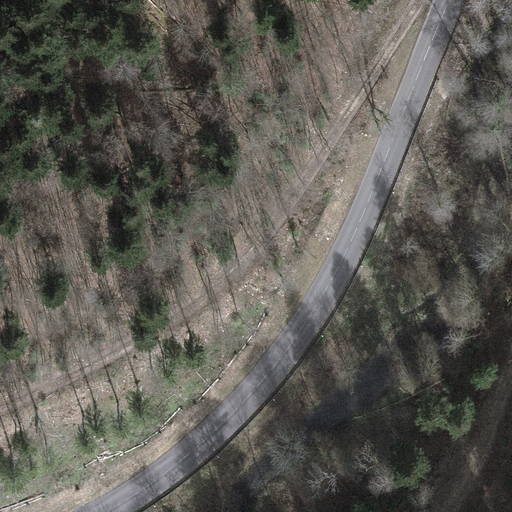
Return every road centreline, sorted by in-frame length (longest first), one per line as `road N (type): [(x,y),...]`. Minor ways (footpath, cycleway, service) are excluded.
road 1 (secondary): [(448,0),(385,167),(316,308),(217,427),(173,467),(100,511)]
road 2 (track): [(0,400),(144,323),(279,220),(421,0)]
road 3 (track): [(457,511),(511,374)]
